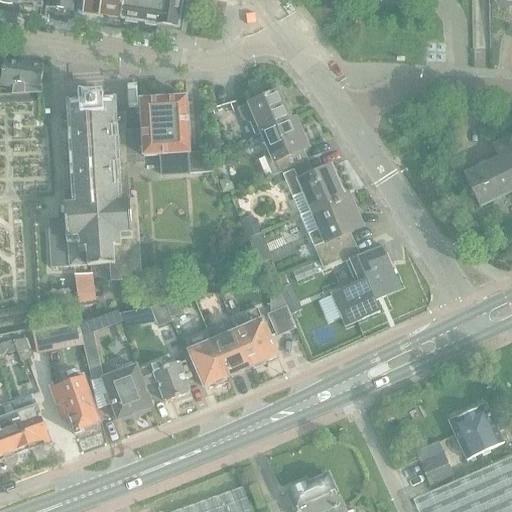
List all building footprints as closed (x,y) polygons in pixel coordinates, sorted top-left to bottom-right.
[(70,11),(71,0),(51,0),(50,8),(57,9),(60,14),(64,10),(70,11)] [(119,18),(121,19),(123,0),(83,0),(81,13),(107,17),(109,20),(116,21),(119,18)] [(123,0),(121,19),(126,19),(126,23),(136,24),(137,21),(145,22),(145,26),(158,28),(158,24),(174,27),(178,23),(181,0),(123,0)] [(0,85),(15,88),(14,94),(43,93),(43,86),(41,86),(44,68),(3,62),(1,75),(0,75),(0,85)] [(254,136),(261,134),(290,122),(289,121),(277,92),(238,109),(242,120),(247,121),(248,121),(254,136)] [(144,158),(142,131),(127,131),(126,114),(114,114),(113,102),(100,103),(99,99),(83,100),(83,104),(70,105),(71,117),(58,118),(64,207),(57,207),(58,219),(48,220),(51,270),(109,266),(110,282),(142,280),(137,200),(130,201),(128,163),(144,162),(144,158)] [(140,102),(142,131),(144,158),(162,157),(163,176),(189,174),(213,172),(210,165),(202,165),(202,153),(190,154),(187,99),(140,102)] [(278,175),(282,173),(281,173),(301,165),(308,162),(303,150),(307,148),(295,119),(289,121),(290,122),(261,134),(268,150),(265,151),(264,155),(264,158),(272,177),(278,175)] [(479,206),(511,191),(511,135),(492,145),(499,159),(464,175),(479,206)] [(226,150),(211,155),(215,165),(229,160),(226,150)] [(301,217),(311,213),(311,212),(344,199),(343,197),(331,167),(306,177),(301,165),(281,173),(282,173),(285,182),(300,217),(301,217)] [(272,177),(276,186),(285,182),(282,173),(278,175),(272,177)] [(226,180),(219,182),(222,193),(234,190),(232,183),(226,180)] [(348,195),(343,197),(344,199),(311,212),(311,213),(301,217),(320,261),(331,256),(349,249),(343,235),(361,228),(348,195)] [(251,217),(241,221),(248,239),(258,234),(260,228),(257,220),(251,217)] [(258,234),(248,239),(252,249),(266,243),(262,233),(258,234)] [(332,296),(318,302),(327,324),(341,319),(344,326),(345,328),(380,314),(378,310),(374,301),(401,290),(383,246),(348,260),(358,283),(331,294),(332,296)] [(335,266),(331,256),(320,261),(324,271),(335,266)] [(273,261),(259,267),(264,278),(278,273),(273,261)] [(320,261),(291,273),(295,283),(324,271),(320,261)] [(78,307),(97,305),(93,275),(74,277),(78,307)] [(275,279),(279,290),(289,285),(285,276),(275,279)] [(290,285),(289,285),(279,290),(278,290),(279,293),(281,296),(282,300),(295,294),(290,285)] [(273,300),(271,306),(271,313),(285,307),(282,300),(281,296),(273,300)] [(179,306),(166,308),(170,319),(182,314),(179,306)] [(295,329),(285,307),(271,313),(267,315),(277,337),(295,329)] [(151,311),(158,331),(173,325),(170,319),(166,308),(151,311)] [(246,327),(236,331),(235,332),(251,369),(276,358),(256,310),(242,316),(246,327)] [(91,321),(83,323),(79,324),(82,339),(87,363),(100,360),(91,321)] [(207,332),(211,342),(212,342),(227,378),(251,369),(235,332),(236,331),(231,321),(207,332)] [(78,323),(46,329),(50,345),(82,339),(79,324),(78,323)] [(46,329),(46,327),(31,331),(36,355),(51,352),(50,345),(46,329)] [(204,389),(227,378),(212,342),(211,342),(200,347),(196,337),(184,342),(204,389)] [(24,338),(13,342),(17,352),(20,362),(32,358),(24,338)] [(0,356),(17,352),(13,342),(13,341),(0,344),(0,356)] [(145,371),(139,373),(144,386),(156,382),(164,403),(190,393),(178,363),(162,369),(163,372),(156,374),(152,366),(144,369),(145,371)] [(152,408),(144,386),(139,373),(136,367),(102,380),(118,421),(152,408)] [(82,378),(67,383),(52,389),(57,403),(56,404),(62,420),(68,418),(75,436),(98,428),(96,424),(99,424),(82,378)] [(37,406),(16,414),(29,451),(31,450),(34,452),(42,449),(43,446),(45,446),(51,444),(37,406)] [(449,423),(466,457),(468,461),(503,444),(484,406),(449,423)] [(1,407),(0,407),(0,432),(9,458),(16,456),(19,457),(28,454),(28,451),(29,451),(16,414),(5,418),(1,407)] [(386,435),(392,432),(388,422),(381,425),(386,435)] [(0,432),(0,463),(1,461),(9,458),(0,432)] [(438,442),(414,452),(419,463),(443,453),(438,442)] [(408,465),(399,447),(391,451),(400,469),(408,465)] [(442,454),(434,457),(420,464),(431,488),(453,477),(444,457),(442,454)] [(511,511),(511,457),(413,502),(417,511),(511,511)] [(353,511),(353,510),(346,511),(339,496),(337,497),(327,476),(289,493),(297,511),(353,511)] [(173,511),(250,511),(242,488),(173,511)]
